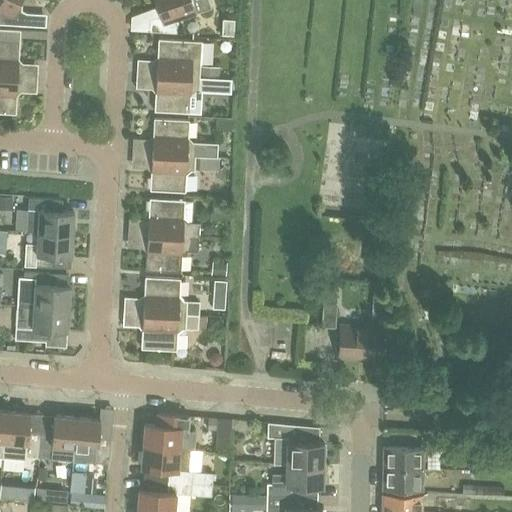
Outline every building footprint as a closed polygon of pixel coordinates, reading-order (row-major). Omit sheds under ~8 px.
[(0,0),(0,23),(24,25),(25,11),(17,8),(19,0),(0,0)] [(148,31),(176,31),(178,31),(178,19),(188,15),(210,7),(207,0),(153,0),(156,6),(158,15),(149,18),(148,31)] [(221,19),(221,25),(221,34),(233,35),(234,19),(221,19)] [(0,75),(17,76),(19,29),(0,27),(0,75)] [(157,38),(156,74),(199,76),(200,65),(200,62),(201,40),(157,38)] [(200,65),(199,76),(219,77),(219,66),(200,65)] [(156,74),(155,92),(154,110),(189,112),(190,95),(195,90),(198,90),(199,76),(156,74)] [(0,112),(16,113),(17,76),(0,75),(0,112)] [(218,77),(217,92),(231,93),(232,78),(218,77)] [(153,117),(152,153),(195,155),(217,156),(218,143),(191,142),(187,136),(188,119),(153,117)] [(226,118),(225,130),(233,130),(234,118),(226,118)] [(219,156),(217,156),(195,155),(152,153),(150,190),(184,191),(185,173),(191,169),(219,171),(219,156)] [(0,209),(9,210),(11,193),(0,192),(0,209)] [(72,234),(74,211),(59,210),(60,197),(27,195),(25,231),(37,231),(72,234)] [(147,234),(190,236),(198,236),(199,222),(191,221),(192,200),(184,198),(149,197),(147,234)] [(386,245),(378,245),(380,225),(362,224),(361,240),(366,241),(366,250),(365,262),(385,263),(386,245)] [(71,254),(72,234),(37,231),(36,243),(24,242),(23,264),(50,266),(50,253),(71,254)] [(147,234),(146,252),(146,271),(179,272),(180,253),(186,249),(197,250),(198,236),(190,236),(147,234)] [(49,284),(50,272),(23,270),(22,286),(23,290),(26,293),(30,294),(33,294),(33,306),(68,308),(69,285),(49,284)] [(145,276),(143,312),(186,315),(186,300),(182,300),(178,295),(179,278),(145,276)] [(226,296),(214,295),(213,307),(225,308),(226,296)] [(322,297),(321,318),(321,327),(335,327),(336,298),(322,297)] [(67,329),(68,308),(33,306),(16,305),(15,339),(45,341),(46,328),(67,329)] [(380,356),(381,348),(382,329),(381,329),(382,311),(371,310),(370,328),(340,327),(338,356),(356,357),(356,354),(380,356)] [(143,312),(142,330),(141,348),(175,350),(176,332),(181,329),(198,330),(198,316),(186,315),(143,312)] [(511,399),(490,397),(489,411),(511,413),(511,399)] [(2,455),(37,458),(40,432),(27,431),(29,412),(6,410),(2,455)] [(188,414),(167,413),(156,412),(155,424),(143,423),(142,445),(178,448),(190,449),(194,449),(196,431),(187,430),(188,414)] [(50,459),(72,461),(76,417),(53,415),(51,433),(40,432),(37,458),(50,459)] [(214,451),(218,451),(231,452),(231,430),(232,418),(217,416),(214,451)] [(98,438),(99,419),(76,417),(72,461),(94,462),(108,463),(110,439),(98,438)] [(267,437),(275,437),(274,463),(286,463),(323,464),(324,442),(300,442),(300,425),(267,422),(267,437)] [(486,451),(486,442),(423,436),(423,447),(423,449),(440,450),(486,451)] [(166,480),(211,484),(212,472),(188,470),(190,449),(178,448),(142,445),(140,466),(167,468),(166,480)] [(399,447),(384,446),(383,446),(383,469),(423,469),(423,449),(423,447),(421,447),(399,447)] [(267,482),(267,495),(275,495),(304,496),(304,485),(322,485),(323,464),(286,463),(286,473),(272,473),(271,482),(267,482)] [(423,489),(423,469),(383,469),(382,488),(398,489),(423,489)] [(70,490),(83,491),(85,472),(71,471),(70,490)] [(138,490),(136,511),(142,511),(173,511),(175,493),(190,494),(210,495),(211,484),(166,480),(165,491),(138,490)] [(56,488),(55,500),(66,502),(67,489),(56,488)] [(104,508),(105,493),(94,492),(93,507),(104,508)] [(382,493),(381,511),(421,511),(422,494),(382,493)] [(304,496),(275,495),(267,495),(232,494),(232,511),(252,511),(252,509),(266,509),(265,511),(321,511),(322,507),(317,507),(317,496),(304,496)]
